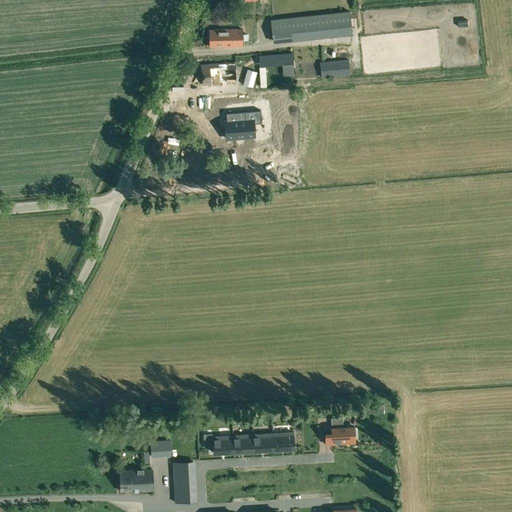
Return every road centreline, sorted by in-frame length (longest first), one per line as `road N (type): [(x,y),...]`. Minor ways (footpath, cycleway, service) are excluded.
road 1 (unclassified): [(0,407),(60,319),(114,204)]
road 2 (unclassified): [(114,204),(197,0)]
